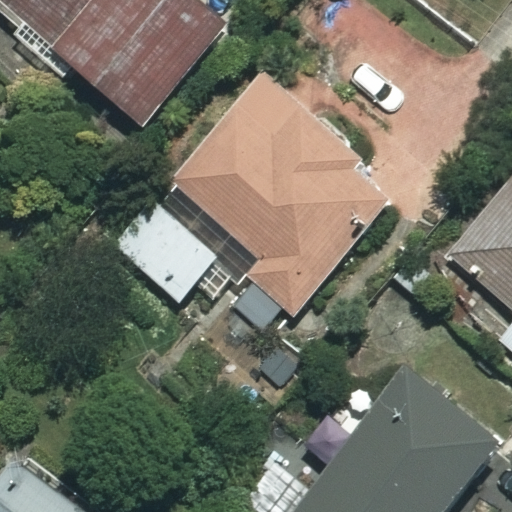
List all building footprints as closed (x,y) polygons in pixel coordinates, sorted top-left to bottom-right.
[(2,0),(150,129),(238,29),(204,0),(2,0)] [(405,202),(273,78),(177,180),(265,263),(253,276),(296,317),(405,202)] [(511,186),(453,256),(511,306),(511,337),(507,343),(511,347),(511,186)] [(229,256),(164,199),(120,248),(185,305),(229,256)] [(470,412),(415,370),(308,511),(455,511),(511,437),(511,402),(490,386),(470,412)] [(84,511),(27,468),(0,504),(0,511),(84,511)]
